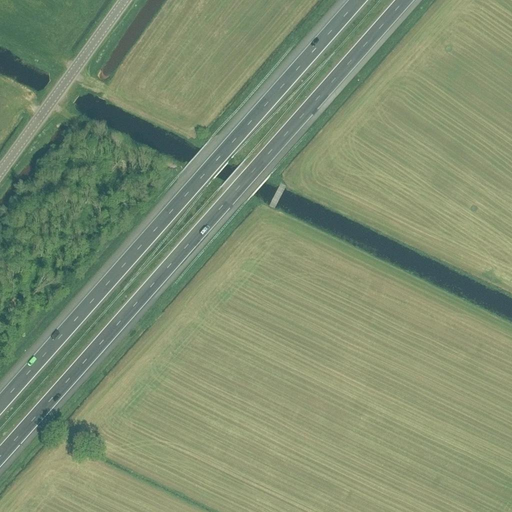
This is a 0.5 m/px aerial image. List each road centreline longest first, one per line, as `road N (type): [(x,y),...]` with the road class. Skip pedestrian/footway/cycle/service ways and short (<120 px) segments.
road 1 (motorway): [(0,456),(404,0)]
road 2 (motorway): [(358,0),(0,403)]
road 3 (track): [(511,329),(269,209)]
road 4 (tertiary): [(0,172),(124,0)]
